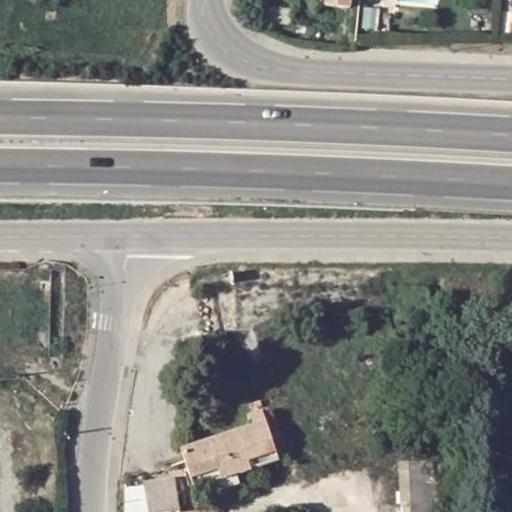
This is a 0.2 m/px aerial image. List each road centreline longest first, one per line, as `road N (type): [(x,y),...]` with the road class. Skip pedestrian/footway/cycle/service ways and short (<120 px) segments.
road 1 (trunk): [(511,134),(214,120),(0,121)]
road 2 (trunk): [(0,173),(511,182)]
road 3 (tertiary): [(511,238),(117,235)]
road 4 (tertiary): [(511,76),(271,67),(229,42)]
road 5 (unclassified): [(90,511),(117,235)]
